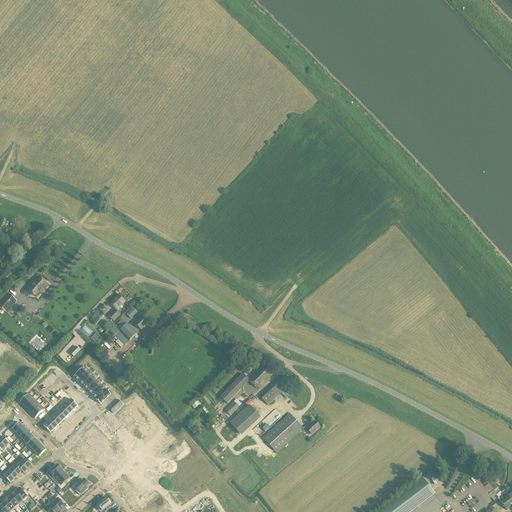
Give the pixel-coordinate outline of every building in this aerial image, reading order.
[(37,297),(48,285),(39,276),(28,288),(37,297)] [(15,292),(22,289),(20,284),(13,287),(15,292)] [(8,294),(0,303),(0,307),(6,313),(16,302),(8,294)] [(111,303),(117,310),(125,302),(119,296),(111,303)] [(99,309),(105,314),(109,309),(103,304),(99,309)] [(133,309),(127,315),(131,319),(137,313),(133,309)] [(114,322),(120,315),(115,310),(108,316),(114,322)] [(96,325),(104,316),(100,313),(95,318),(92,321),(96,325)] [(141,330),(148,323),(142,316),(135,324),(141,330)] [(127,324),(114,336),(124,346),(137,334),(127,324)] [(97,333),(91,339),(95,343),(100,336),(97,333)] [(43,353),(46,356),(53,349),(50,346),(43,353)] [(76,346),(69,353),(74,357),(80,351),(76,346)] [(5,350),(0,355),(0,357),(3,360),(10,353),(5,350)] [(10,353),(3,360),(7,364),(13,356),(10,353)] [(13,356),(7,364),(11,367),(17,360),(13,356)] [(17,360),(11,367),(15,370),(21,363),(17,360)] [(21,363),(15,370),(19,374),(25,366),(21,363)] [(227,404),(250,381),(258,389),(273,374),(264,364),(249,380),(243,374),(221,397),(227,404)] [(25,366),(19,374),(23,377),(29,370),(25,366)] [(84,367),(79,372),(83,377),(88,372),(84,367)] [(127,368),(123,371),(131,381),(135,377),(127,368)] [(79,372),(74,377),(78,382),(83,377),(79,372)] [(88,372),(83,377),(88,381),(93,376),(88,372)] [(281,388),(291,379),(285,373),(260,396),(268,405),(284,391),(281,388)] [(93,376),(88,381),(92,386),(97,381),(93,376)] [(83,377),(78,382),(83,386),(88,381),(83,377)] [(4,380),(0,384),(0,395),(1,394),(4,396),(3,396),(4,397),(12,387),(4,380)] [(88,381),(83,386),(87,391),(92,386),(88,381)] [(97,381),(92,386),(97,390),(102,385),(97,381)] [(102,385),(97,390),(101,395),(106,390),(102,385)] [(92,386),(87,391),(92,395),(97,390),(92,386)] [(97,390),(92,395),(96,400),(101,395),(97,390)] [(106,390),(101,395),(106,399),(111,394),(106,390)] [(29,394),(20,402),(24,406),(33,398),(29,394)] [(101,395),(96,400),(101,404),(106,399),(101,395)] [(33,398),(24,406),(28,410),(37,402),(33,398)] [(71,399),(67,403),(74,410),(78,406),(71,399)] [(198,399),(190,406),(193,409),(201,403),(198,399)] [(37,402),(28,410),(32,414),(41,405),(37,402)] [(230,415),(237,408),(238,407),(234,402),(225,410),(230,415)] [(67,403),(63,407),(70,414),(74,410),(67,403)] [(41,405),(32,414),(36,418),(45,409),(41,405)] [(126,408),(122,411),(128,419),(130,417),(132,419),(135,416),(134,415),(139,410),(134,405),(128,410),(126,408)] [(241,435),(261,417),(250,405),(230,423),(241,435)] [(63,407),(59,411),(66,418),(70,414),(63,407)] [(59,411),(56,415),(62,422),(66,418),(59,411)] [(277,453),(302,430),(304,432),(306,429),(312,435),(320,427),(315,421),(307,428),(306,426),(303,429),(289,414),(263,438),(277,453)] [(56,415),(52,419),(58,425),(62,422),(56,415)] [(52,419),(48,422),(55,429),(58,425),(52,419)] [(196,419),(190,425),(198,434),(204,428),(196,419)] [(140,423),(135,427),(142,434),(144,433),(145,435),(149,432),(147,430),(152,426),(148,421),(142,426),(140,423)] [(48,422),(44,426),(50,433),(55,429),(48,422)] [(19,423),(12,430),(16,434),(23,427),(19,423)] [(96,424),(92,429),(99,436),(103,432),(96,424)] [(23,427),(16,434),(20,437),(27,431),(23,427)] [(92,429),(88,433),(95,440),(99,436),(92,429)] [(27,431),(20,437),(24,441),(31,435),(27,431)] [(88,433),(84,437),(91,444),(95,440),(88,433)] [(31,435),(24,441),(28,445),(34,438),(31,435)] [(131,439),(127,443),(134,451),(138,446),(134,441),(136,439),(132,435),(129,437),(131,439)] [(3,436),(0,439),(0,441),(5,447),(10,443),(3,436)] [(84,437),(80,441),(87,448),(91,444),(84,437)] [(34,438),(28,445),(32,449),(38,442),(34,438)] [(80,441),(75,445),(83,452),(87,448),(80,441)] [(38,442),(32,449),(35,453),(42,446),(38,442)] [(162,442),(153,450),(156,453),(159,451),(163,454),(171,447),(167,443),(165,445),(162,442)] [(121,445),(118,447),(122,452),(124,450),(129,455),(134,451),(127,443),(122,447),(121,445)] [(75,445),(71,449),(78,456),(83,452),(75,445)] [(42,446),(35,453),(39,457),(46,450),(42,446)] [(171,447),(163,454),(166,458),(163,461),(166,464),(174,456),(172,454),(175,451),(171,447)] [(113,456),(109,460),(116,467),(121,463),(116,458),(118,456),(114,452),(111,454),(113,456)] [(145,455),(142,457),(143,459),(142,460),(149,468),(153,464),(154,466),(157,464),(153,459),(150,461),(145,455)] [(174,456),(166,464),(169,467),(172,465),(175,468),(183,461),(180,457),(177,459),(175,457),(174,456)] [(25,459),(21,463),(28,470),(32,466),(25,459)] [(103,462),(100,464),(104,468),(106,466),(111,472),(116,467),(109,460),(104,464),(103,462)] [(142,460),(138,463),(145,471),(149,468),(142,460)] [(183,461),(175,468),(178,472),(175,475),(178,478),(187,471),(186,470),(184,468),(187,465),(183,461)] [(17,466),(17,467),(22,472),(24,474),(28,470),(21,463),(17,466)] [(138,463),(134,467),(141,475),(145,471),(138,463)] [(16,465),(12,469),(18,475),(22,472),(17,467),(17,466),(16,465)] [(51,469),(46,473),(51,479),(61,470),(62,470),(61,469),(62,468),(59,466),(58,466),(57,465),(57,466),(52,470),(51,469)] [(134,467),(130,471),(137,478),(141,475),(134,467)] [(12,469),(8,473),(14,479),(18,475),(12,469)] [(61,470),(51,479),(55,483),(65,474),(61,470)] [(130,471),(126,474),(128,478),(126,479),(130,484),(137,478),(130,471)] [(187,471),(178,478),(181,481),(184,479),(187,483),(196,475),(192,471),(189,473),(187,471)] [(8,473),(4,477),(10,483),(14,479),(8,473)] [(65,474),(55,483),(61,490),(66,486),(64,483),(69,479),(69,478),(65,474)] [(196,475),(187,483),(191,486),(188,489),(191,492),(199,485),(199,484),(197,482),(199,480),(196,475)] [(423,477),(377,511),(410,511),(435,493),(423,477)] [(77,483),(72,487),(79,495),(85,490),(84,489),(88,485),(88,484),(88,483),(86,480),(85,481),(84,480),(79,485),(77,483)] [(20,489),(15,493),(22,501),(24,503),(28,498),(27,497),(29,495),(25,490),(23,492),(20,489)] [(511,490),(499,500),(507,510),(511,506),(511,490)] [(173,495),(169,499),(176,506),(177,505),(178,507),(181,504),(176,498),(178,496),(174,491),(171,493),(173,495)] [(15,493),(11,496),(18,504),(22,501),(15,493)] [(59,495),(52,502),(61,511),(65,509),(64,508),(65,507),(61,502),(63,500),(59,495)] [(11,496),(7,500),(15,509),(15,510),(20,506),(18,504),(11,496)] [(106,498),(96,507),(100,511),(105,511),(107,511),(105,508),(111,503),(106,498)] [(169,499),(165,502),(172,510),(176,506),(169,499)] [(7,500),(3,504),(9,511),(11,511),(15,509),(7,500)] [(202,500),(197,502),(201,511),(212,505),(209,500),(203,502),(202,500)] [(61,511),(52,502),(45,508),(48,511),(49,511),(51,510),(52,511),(61,511)] [(165,502),(161,506),(166,511),(169,511),(172,510),(165,502)]
